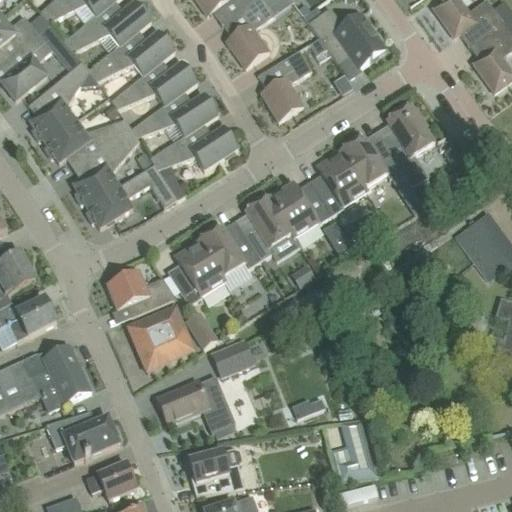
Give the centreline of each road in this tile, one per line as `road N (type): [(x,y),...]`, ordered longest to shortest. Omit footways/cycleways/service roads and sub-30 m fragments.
road 1 (residential): [(167,511),(149,454),(64,275)]
road 2 (residential): [(64,275),(144,241),(269,160)]
road 3 (residential): [(269,160),(163,0)]
road 4 (residential): [(269,160),(427,66)]
road 5 (residential): [(64,275),(0,169)]
road 6 (residential): [(427,66),(482,137),(511,154)]
